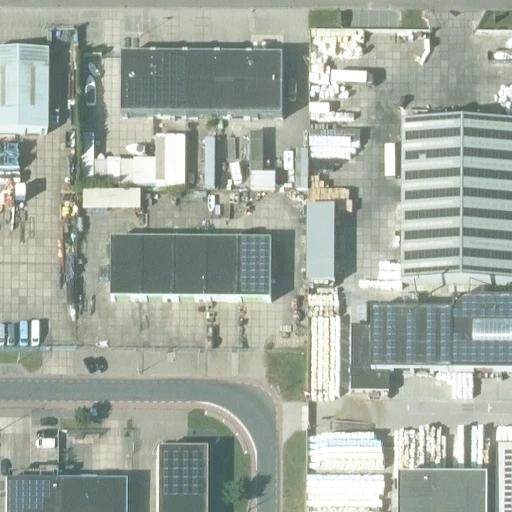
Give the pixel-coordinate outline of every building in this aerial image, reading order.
[(46,55),(0,54),(0,135),(45,135),(46,55)] [(185,120),(186,58),(121,58),(120,120),(185,120)] [(186,58),(185,120),(217,120),(218,58),(186,58)] [(218,58),(217,120),(249,121),(250,59),(218,58)] [(250,59),(249,121),(282,121),(283,59),(250,59)] [(511,124),(402,124),(401,285),(511,285),(511,124)] [(178,159),(117,158),(116,185),(190,186),(191,136),(179,135),(178,159)] [(143,273),(143,243),(111,242),(110,302),(143,303),(143,273)] [(143,243),(143,273),(143,303),(175,303),(175,243),(143,243)] [(175,243),(175,303),(206,303),(207,243),(175,243)] [(239,243),(207,243),(206,303),(238,303),(239,243)] [(239,243),(238,303),(270,304),(271,244),(239,243)] [(350,394),(388,395),(388,374),(452,375),(511,375),(511,301),(453,301),(453,313),(371,313),(371,328),(351,328),(350,394)] [(314,349),(315,330),(283,330),(283,349),(314,349)] [(511,511),(511,452),(497,453),(496,511),(511,511)] [(204,511),(205,453),(156,453),(155,511),(204,511)] [(398,511),(487,511),(488,483),(399,482),(398,511)] [(55,511),(55,484),(4,484),(4,511),(55,511)] [(124,511),(125,485),(55,484),(55,511),(124,511)]
